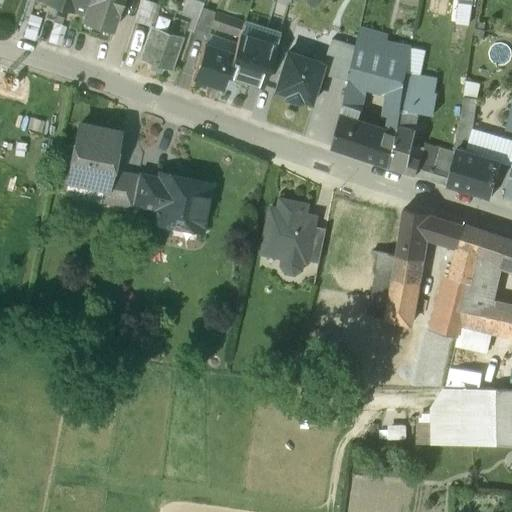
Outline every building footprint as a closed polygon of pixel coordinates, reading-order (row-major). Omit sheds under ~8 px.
[(89,0),(62,0),(60,6),(85,14),(89,0)] [(122,0),(89,0),(85,14),(84,18),(83,18),(82,23),(112,33),(122,0)] [(142,0),(135,23),(151,28),(159,5),(143,0),(142,0)] [(460,0),(458,21),(471,23),(474,0),(460,0)] [(151,28),(150,29),(181,39),(187,22),(173,16),(175,11),(159,5),(151,28)] [(215,14),(197,7),(190,31),(207,37),(210,29),(215,14)] [(242,23),(215,14),(210,29),(237,38),(239,33),(242,23)] [(404,89),(409,63),(412,46),(394,41),(395,38),(387,37),(388,33),(360,26),(358,35),(355,46),(355,50),(350,72),(357,75),(365,80),(378,83),(389,86),(404,89)] [(181,39),(150,29),(139,62),(170,72),(181,39)] [(261,40),(239,33),(237,38),(232,53),(225,76),(260,88),(275,45),(261,40)] [(325,66),(323,74),(350,83),(351,76),(349,75),(350,72),(355,50),(355,46),(332,39),(324,65),(325,66)] [(225,76),(232,53),(204,43),(191,81),(220,90),(225,76)] [(323,74),(325,66),(324,65),(287,54),(275,91),(288,95),(286,99),(300,103),(301,100),(313,103),(323,74)] [(418,65),(409,63),(404,89),(404,93),(400,114),(415,116),(429,118),(432,98),(435,82),(416,79),(418,65)] [(357,75),(350,72),(349,75),(351,76),(350,83),(345,100),(342,113),(339,123),(354,129),(365,80),(357,75)] [(404,89),(389,86),(379,137),(395,142),(398,129),(400,114),(404,93),(404,89)] [(476,104),(463,101),(460,123),(459,127),(472,129),(476,104)] [(415,116),(400,114),(398,129),(413,133),(415,116)] [(354,129),(339,123),(338,127),(332,150),(362,160),(369,133),(354,129)] [(118,135),(79,127),(67,182),(105,190),(107,190),(110,173),(118,135)] [(459,127),(456,145),(467,148),(470,148),(472,129),(459,127)] [(413,133),(398,129),(395,142),(389,170),(417,180),(423,154),(408,151),(413,133)] [(379,137),(369,133),(362,160),(389,170),(395,142),(379,137)] [(501,165),(466,155),(467,148),(456,145),(456,148),(455,155),(456,155),(455,159),(445,189),(490,201),(501,165)] [(455,159),(424,150),(423,154),(417,180),(445,189),(455,159)] [(138,179),(110,173),(107,190),(105,190),(102,203),(131,209),(138,179)] [(511,178),(508,177),(502,201),(511,203),(511,178)] [(207,187),(164,178),(162,184),(156,213),(155,221),(159,222),(162,227),(172,229),(176,226),(182,227),(182,223),(199,226),(200,223),(204,220),(205,215),(202,211),(207,187)] [(162,184),(138,179),(132,208),(156,213),(162,184)] [(307,207),(280,201),(278,211),(270,209),(261,255),(283,260),(282,268),(286,275),(294,276),(301,272),(303,264),(307,265),(307,263),(314,228),(314,227),(302,224),(304,215),(306,215),(307,207)] [(396,256),(396,257),(424,263),(427,241),(430,214),(403,210),(402,214),(403,214),(396,256)] [(430,214),(427,241),(456,250),(464,226),(430,214)] [(456,250),(433,332),(457,338),(455,346),(486,353),(491,334),(482,332),(491,298),(500,265),(511,267),(511,242),(464,226),(456,250)] [(326,231),(314,228),(307,263),(319,266),(326,231)] [(383,320),(394,255),(378,252),(366,316),(383,320)] [(396,257),(396,256),(394,255),(383,320),(383,322),(412,329),(424,263),(396,257)] [(511,339),(511,336),(511,304),(491,298),(482,332),(491,334),(511,339)] [(447,391),(478,389),(481,374),(449,369),(444,391),(447,391)] [(433,447),(497,447),(497,446),(500,390),(500,389),(478,389),(447,391),(435,410),(433,447)] [(497,446),(511,446),(511,389),(500,390),(497,446)]
